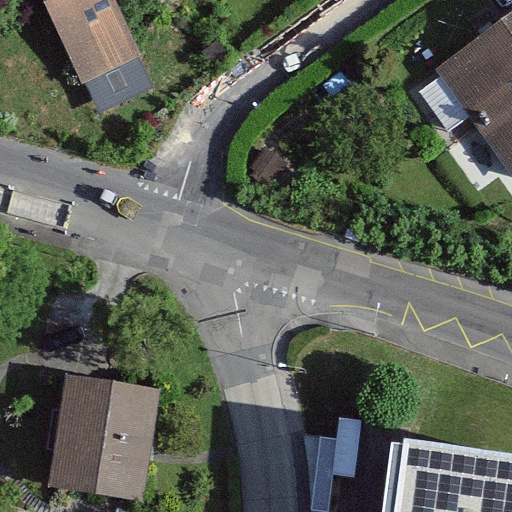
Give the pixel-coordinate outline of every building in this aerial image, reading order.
[(108,0),(43,0),(97,110),(150,85),(108,0)] [(511,19),(438,71),(478,128),(511,103),(511,19)] [(511,103),(478,128),(511,175),(511,103)] [(155,395),(66,384),(53,489),(141,501),(155,395)] [(511,511),(511,471),(405,457),(398,511),(511,511)]
